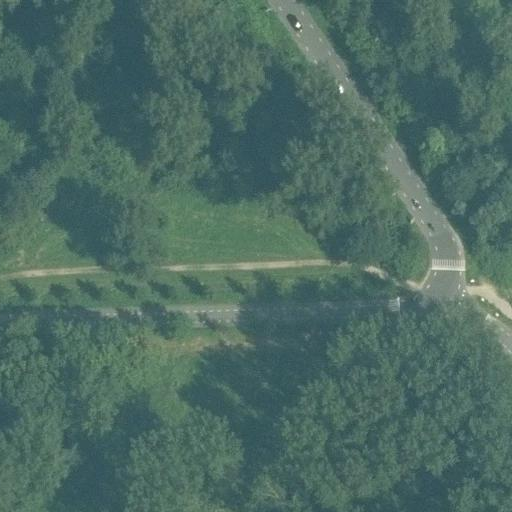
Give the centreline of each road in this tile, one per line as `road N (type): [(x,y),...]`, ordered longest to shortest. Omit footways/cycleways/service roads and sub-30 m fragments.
road 1 (track): [(0,278),(339,262),(373,267),(379,278),(407,286),(448,287),(511,315)]
road 2 (unclassified): [(0,327),(440,311)]
road 3 (unclassified): [(282,0),(447,245),(440,311)]
